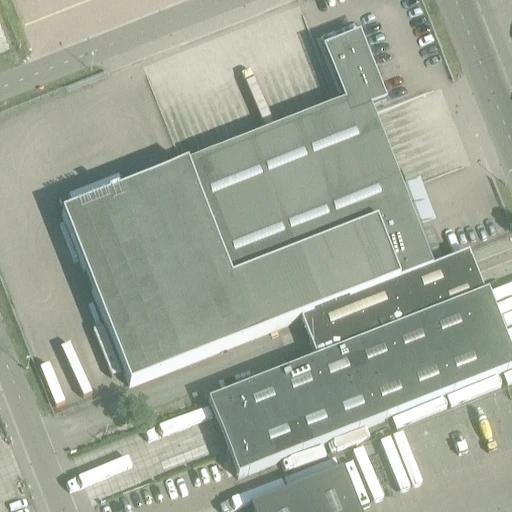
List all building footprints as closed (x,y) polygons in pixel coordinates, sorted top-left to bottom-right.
[(128,390),(299,324),(431,272),(369,112),(385,106),(358,38),(321,52),(327,66),(321,68),(337,110),(61,218),(128,390)] [(299,324),(315,364),(483,298),(467,258),(431,272),(299,324)] [(511,361),(486,297),(483,298),(315,364),(207,406),(237,481),(511,373),(511,361)] [(202,393),(206,402),(218,398),(214,388),(202,393)] [(356,511),(341,474),(249,511),(248,511),(356,511)]
